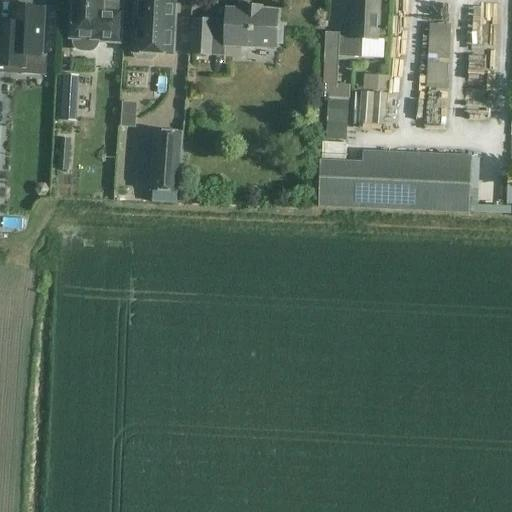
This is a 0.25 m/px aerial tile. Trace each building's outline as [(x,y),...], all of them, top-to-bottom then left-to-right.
[(74,43),(75,47),(77,49),(81,51),(89,51),(93,50),(95,48),(97,44),(97,40),(100,41),(100,43),(120,44),(122,8),(103,7),(103,0),(71,0),(70,39),(74,40),(74,43)] [(135,0),(133,53),(135,53),(135,56),(137,59),(151,60),(154,57),(154,54),(173,55),(175,0),(135,0)] [(378,42),(379,2),(353,1),(351,35),(339,35),(339,58),(362,59),(362,41),(378,42)] [(2,24),(0,74),(27,75),(28,56),(45,57),(47,10),(37,9),(38,5),(22,5),(22,9),(16,8),(16,25),(2,24)] [(284,25),(278,25),(278,11),(260,11),(260,7),(244,7),(244,11),(227,11),(227,47),(278,47),(278,43),(284,43),(284,25)] [(210,56),(211,19),(191,19),(190,56),(210,56)] [(71,73),(64,121),(86,124),(93,77),(71,73)] [(368,75),(367,91),(387,92),(389,77),(368,75)] [(328,100),(326,140),(345,141),(347,101),(328,100)] [(151,191),(177,192),(181,134),(155,133),(151,191)] [(57,187),(67,188),(68,169),(71,168),(71,160),(69,159),(69,153),(72,152),(72,144),(70,143),(70,140),(60,139),(57,187)] [(321,164),(345,165),(346,144),(322,143),(321,164)] [(472,157),(363,152),(362,173),(320,171),(319,208),(470,213),(472,157)] [(26,305),(27,276),(15,276),(14,305),(26,305)]
